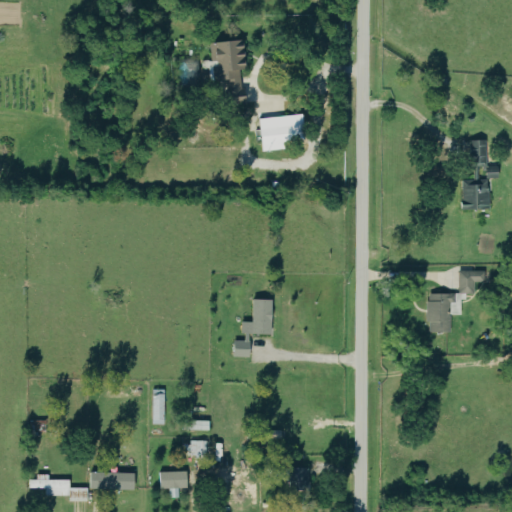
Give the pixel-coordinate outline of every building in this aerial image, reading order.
[(211,42),(215,95),(223,95),(224,106),(242,104),(239,69),(244,69),(242,40),(211,42)] [(261,106),(262,118),(257,118),(260,147),(304,142),(301,114),(286,115),(285,104),(261,106)] [(488,209),(486,179),(496,179),(496,166),(485,167),(484,140),(468,140),(470,180),(459,180),(460,210),(488,209)] [(483,272),(457,271),(457,293),(471,293),(471,283),(483,283),(483,272)] [(426,294),(427,332),(449,332),(449,315),(461,314),(461,293),(426,294)] [(249,334),(268,334),(269,300),(250,300),(249,334)] [(246,358),(247,341),(231,341),(230,357),(246,358)] [(150,423),(162,423),(163,389),(151,389),(150,423)] [(31,419),(30,430),(45,431),(46,420),(31,419)] [(208,420),(182,419),(181,429),(207,430),(208,420)] [(205,441),(183,441),(183,453),(205,453),(205,441)] [(308,489),(307,466),(281,467),(281,481),(286,480),(286,490),(308,489)] [(184,487),(184,470),(157,471),(157,488),(168,487),(168,496),(175,496),(175,487),(184,487)] [(130,472),(87,471),(87,488),(130,489),(130,472)] [(43,494),(67,495),(67,500),(85,500),(85,487),(67,486),(67,479),(46,478),(46,473),(35,473),(35,479),(27,478),(26,487),(43,487),(43,494)]
